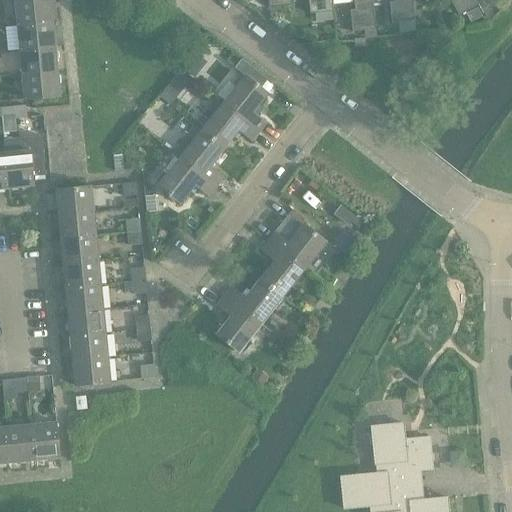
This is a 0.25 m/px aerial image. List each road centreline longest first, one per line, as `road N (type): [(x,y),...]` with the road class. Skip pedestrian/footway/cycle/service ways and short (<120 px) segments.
road 1 (unclassified): [(511,437),(501,343),(508,213)]
road 2 (unclassified): [(193,269),(325,98)]
road 3 (unclassified): [(454,199),(325,98)]
road 4 (unclassified): [(325,98),(202,0)]
